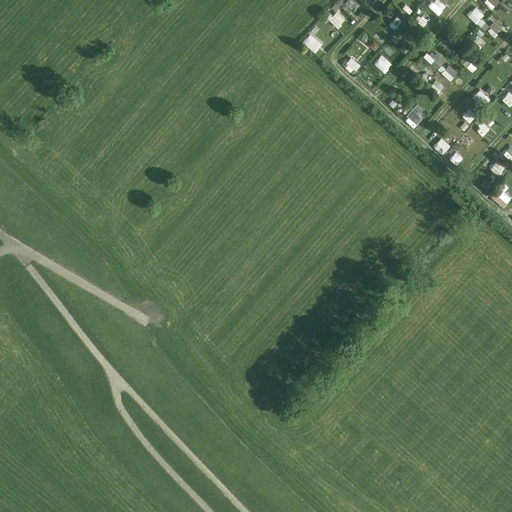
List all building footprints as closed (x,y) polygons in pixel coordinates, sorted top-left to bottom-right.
[(348,12),(357,3),(353,0),(345,0),(341,6),(348,12)] [(435,0),(430,5),(438,14),(446,6),(440,0),(435,0)] [(484,0),(489,8),(499,4),(496,0),(484,0)] [(405,4),(402,7),(409,13),(412,10),(405,4)] [(475,7),(468,15),(479,25),(486,16),(475,7)] [(423,10),(414,18),(423,26),(431,18),(423,10)] [(395,29),(402,20),(396,15),(388,24),(395,29)] [(494,21),(486,29),(493,36),(501,28),(494,21)] [(438,68),(444,61),(432,49),(425,56),(438,68)] [(381,54),(375,61),(385,70),(391,63),(381,54)] [(350,55),(343,64),(352,73),(360,64),(350,55)] [(465,65),(470,60),(464,55),(459,60),(465,65)] [(451,80),(458,71),(448,63),(441,72),(451,80)] [(430,85),(438,92),(443,86),(436,79),(430,85)] [(479,89),(472,96),(483,106),(490,98),(479,89)] [(501,98),(509,106),(511,102),(511,93),(509,91),(501,98)] [(387,102),(395,110),(402,102),(394,94),(387,102)] [(418,102),(403,118),(413,127),(428,111),(418,102)] [(482,135),(490,129),(483,121),(475,128),(482,135)] [(441,154),(450,145),(442,137),(433,145),(441,154)] [(511,146),(511,145),(503,152),(510,160),(511,158),(511,146)] [(452,146),(445,151),(455,164),(462,159),(452,146)] [(490,167),(498,174),(504,168),(497,160),(490,167)] [(506,201),(510,197),(499,189),(496,194),(506,201)]
